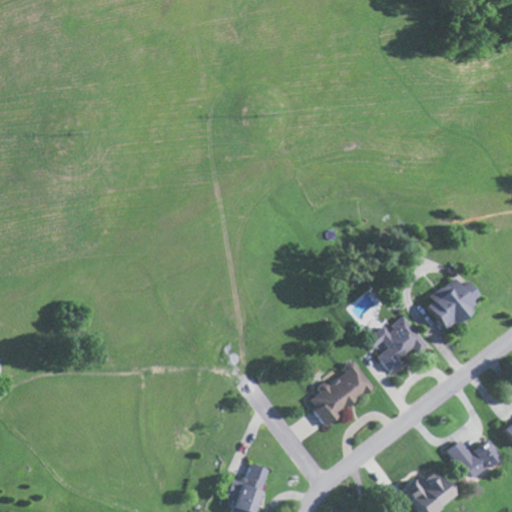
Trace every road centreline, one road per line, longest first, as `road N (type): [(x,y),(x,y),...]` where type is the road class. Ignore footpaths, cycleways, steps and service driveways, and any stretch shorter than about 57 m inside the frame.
road 1 (residential): [(304,511),(321,488),(511,347)]
road 2 (residential): [(321,488),(244,384)]
